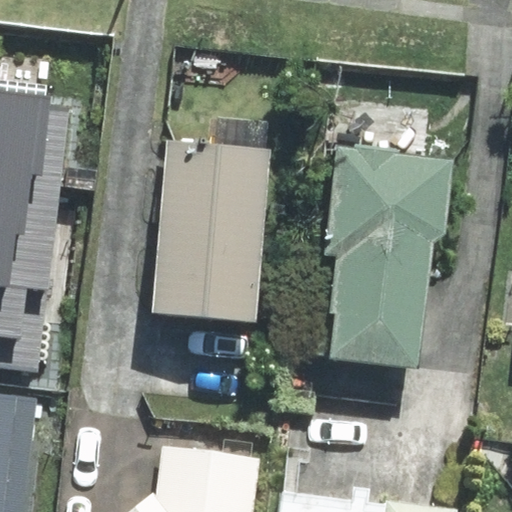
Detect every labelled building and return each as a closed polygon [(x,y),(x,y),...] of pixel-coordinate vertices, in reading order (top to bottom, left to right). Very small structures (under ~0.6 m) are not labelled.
[(87,44),(0,33),(0,327),(53,333),(87,44)] [(450,134),(428,132),(329,123),(314,122),(301,267),(316,268),(306,371),(405,380),(417,255),(439,257),(450,134)] [(260,153),(160,141),(137,326),(237,339),(260,153)] [(0,511),(29,511),(61,372),(0,367),(0,511)] [(241,511),(246,461),(153,452),(147,511),(241,511)]
